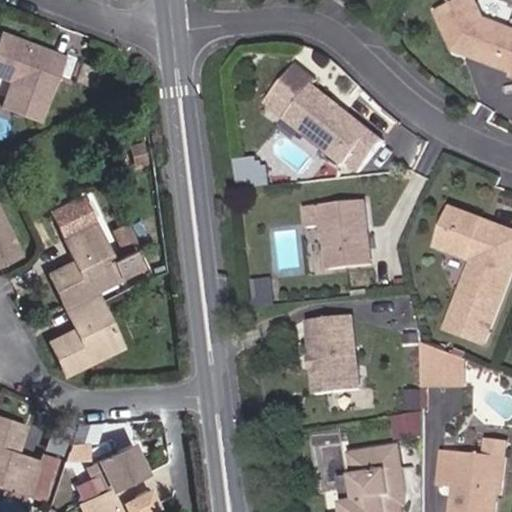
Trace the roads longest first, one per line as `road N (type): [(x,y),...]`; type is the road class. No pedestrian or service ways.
road 1 (residential): [(511,152),(426,114),(338,31),(296,19),(171,26)]
road 2 (tertiary): [(212,395),(171,26)]
road 3 (residential): [(212,395),(108,406),(70,400),(45,389),(0,344)]
